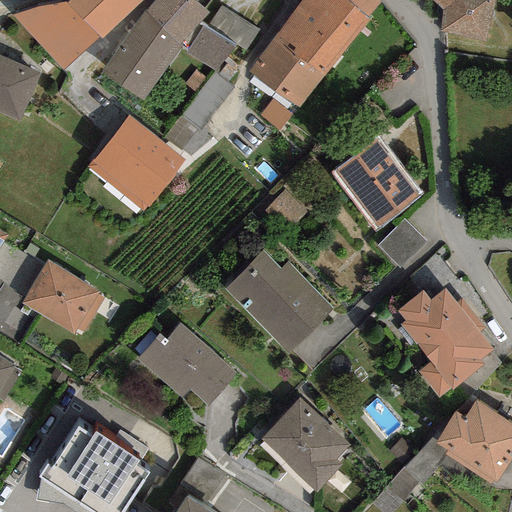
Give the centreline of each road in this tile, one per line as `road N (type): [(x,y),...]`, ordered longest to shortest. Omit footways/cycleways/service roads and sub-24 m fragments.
road 1 (residential): [(449,224),(429,65),(400,0)]
road 2 (residential): [(511,327),(449,224)]
